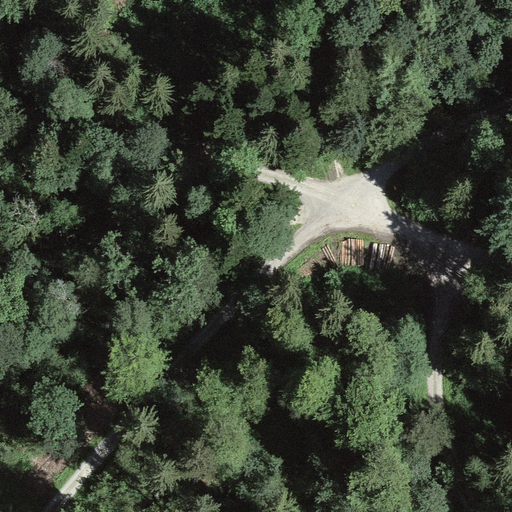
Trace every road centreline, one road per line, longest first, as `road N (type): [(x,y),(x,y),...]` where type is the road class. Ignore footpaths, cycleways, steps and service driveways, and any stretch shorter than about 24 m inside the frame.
road 1 (track): [(52,511),(333,194)]
road 2 (track): [(0,107),(333,194)]
road 3 (track): [(459,245),(424,356),(431,401),(476,511)]
road 4 (track): [(333,194),(511,107)]
road 5 (track): [(333,194),(459,245),(511,255)]
